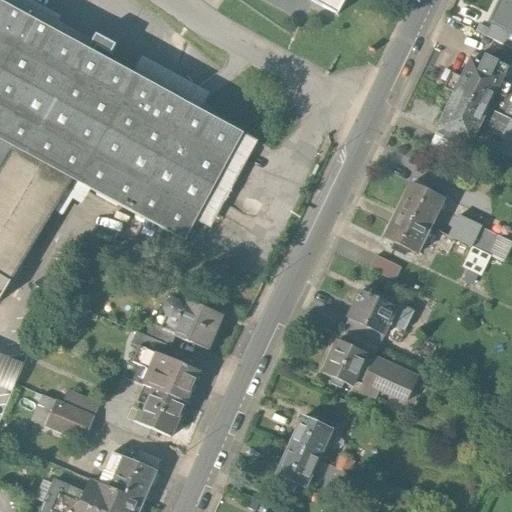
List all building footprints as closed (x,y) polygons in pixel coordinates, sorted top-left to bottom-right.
[(60,18),(24,0),(0,0),(0,3),(85,49),(90,38),(59,21),(60,18)] [(0,0),(0,141),(72,181),(91,191),(186,243),(195,227),(245,136),(200,112),(132,75),(95,55),(89,52),(85,49),(0,3),(0,0)] [(308,0),(309,0),(338,16),(346,0),(308,0)] [(511,0),(501,0),(484,36),(511,49),(511,0)] [(97,37),(89,52),(95,55),(98,49),(112,56),(117,47),(97,37)] [(456,93),(492,110),(511,69),(476,52),(456,93)] [(140,61),(132,75),(200,112),(208,97),(140,61)] [(456,93),(439,128),(475,145),(484,126),(492,110),(456,93)] [(511,94),(502,116),(511,120),(511,94)] [(511,120),(502,116),(492,110),(484,126),(504,135),(501,140),(511,145),(511,120)] [(245,136),(195,227),(209,234),(258,144),(245,136)] [(72,181),(0,141),(0,302),(55,210),(72,181)] [(72,181),(55,210),(64,216),(74,199),(83,205),(91,191),(72,181)] [(399,211),(435,229),(448,201),(412,184),(399,211)] [(399,211),(385,240),(421,257),(435,229),(399,211)] [(449,238),(472,249),(481,229),(483,227),(460,215),(449,238)] [(511,244),(511,243),(481,229),(472,249),(491,258),(503,264),(511,244)] [(491,258),(472,249),(463,268),(482,277),(491,258)] [(372,268),(398,278),(403,264),(377,254),(372,268)] [(399,310),(362,292),(348,321),(385,338),(387,340),(393,328),(406,334),(417,312),(401,304),(399,310)] [(166,316),(160,330),(175,337),(175,338),(208,352),(223,317),(186,301),(185,302),(174,297),(173,302),(167,305),(164,310),(166,316)] [(385,338),(348,321),(343,332),(380,349),(385,338)] [(175,337),(160,330),(151,326),(147,337),(169,347),(170,348),(175,338),(175,337)] [(343,332),(339,342),(375,358),(380,349),(343,332)] [(131,346),(139,349),(139,348),(164,359),(169,347),(147,337),(137,333),(131,346)] [(439,346),(422,338),(415,352),(432,360),(439,346)] [(375,358),(339,342),(323,377),(378,401),(381,393),(408,405),(420,378),(375,358)] [(147,389),(154,392),(185,405),(198,374),(164,359),(139,348),(139,349),(133,364),(154,373),(147,389)] [(0,356),(0,388),(11,392),(22,365),(0,356)] [(121,381),(119,395),(131,396),(132,382),(121,381)] [(62,405),(94,418),(100,405),(68,391),(62,405)] [(132,410),(127,421),(170,440),(185,405),(154,392),(144,415),(132,410)] [(45,428),(56,402),(43,397),(32,423),(45,428)] [(62,405),(56,402),(45,428),(83,444),(94,418),(62,405)] [(337,432),(305,418),(291,449),(323,463),(337,432)] [(323,463),(291,449),(278,478),(310,493),(316,478),(323,463)] [(139,452),(134,464),(156,473),(161,461),(139,452)] [(112,454),(98,485),(143,504),(144,501),(147,502),(150,494),(148,491),(156,473),(134,464),(112,454)] [(355,463),(341,456),(336,469),(350,475),(355,463)] [(336,469),(323,463),(316,478),(350,493),(357,478),(350,475),(336,469)] [(45,505),(41,511),(139,511),(143,504),(98,485),(90,482),(85,494),(55,481),(53,485),(45,505)] [(36,501),(45,505),(53,485),(44,482),(36,501)]
